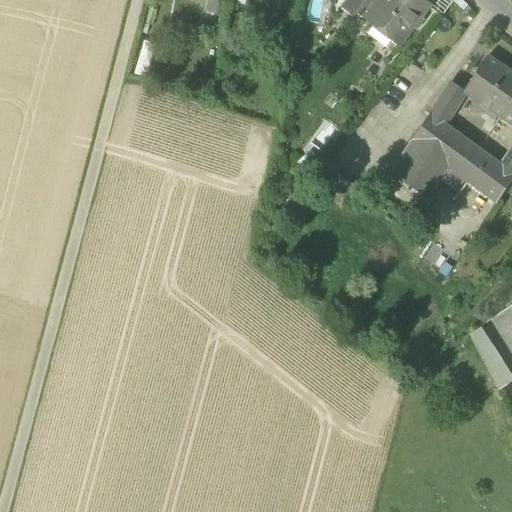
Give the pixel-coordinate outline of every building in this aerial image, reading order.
[(234,0),(208,0),(206,12),(220,16),(230,18),(234,3),(234,0)] [(345,12),(354,18),(367,0),(346,0),(340,8),(345,12)] [(364,33),(371,23),(367,20),(381,3),(377,0),(367,0),(354,18),(351,22),(364,33)] [(383,0),(381,3),(367,20),(371,23),(400,46),(413,27),(417,27),(421,22),(420,19),(430,6),(421,0),(383,0)] [(434,0),(430,6),(442,16),(453,0),(434,0)] [(351,22),(354,18),(345,12),(336,23),(345,29),(351,22)] [(226,31),(230,18),(220,16),(217,28),(219,29),(226,31)] [(223,42),(226,31),(219,29),(216,40),(223,42)] [(144,41),(135,76),(146,79),(155,44),(144,41)] [(511,126),(511,73),(488,57),(464,92),(464,93),(468,96),(511,126)] [(294,59),(289,76),(306,81),(311,64),(294,59)] [(451,83),(442,96),(459,109),(468,96),(464,93),(464,92),(451,83)] [(442,96),(430,114),(446,126),(459,109),(442,96)] [(430,114),(413,142),(465,180),(497,204),(511,182),(511,174),(500,166),(446,126),(430,114)] [(457,192),(465,180),(413,142),(412,141),(391,174),(428,200),(441,180),(457,192)] [(296,165),(302,171),(307,177),(310,174),(322,163),(311,151),(296,165)] [(511,157),(508,155),(500,166),(511,174),(511,157)] [(313,176),(310,174),(307,177),(302,171),(293,184),(303,191),(313,176)] [(278,214),(284,219),(300,199),(294,194),(278,214)] [(472,335),(501,391),(511,383),(511,377),(481,329),(472,335)]
